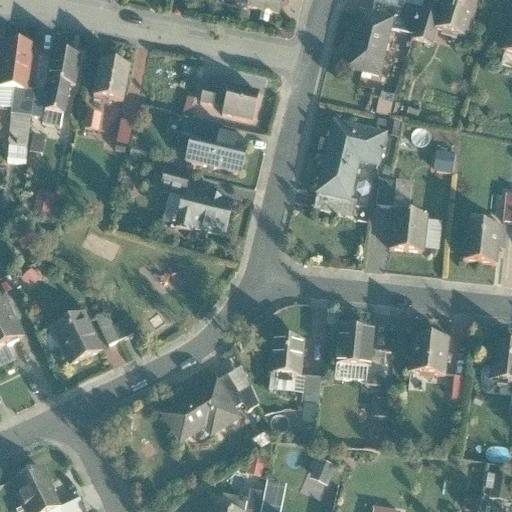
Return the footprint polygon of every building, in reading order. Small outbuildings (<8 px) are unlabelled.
[(286,0),(225,0),(224,5),(282,19),(286,0)] [(467,42),(478,4),(465,0),(442,0),(439,13),(434,33),(467,42)] [(374,6),(372,16),(394,21),(391,32),(414,38),(422,12),(404,7),(403,13),(374,6)] [(434,33),(439,13),(423,9),(422,12),(414,38),(413,44),(429,48),(434,33)] [(372,16),(358,13),(343,73),(379,81),(391,32),(394,21),(372,16)] [(511,59),(511,25),(503,57),(511,59)] [(31,96),(37,48),(4,44),(0,75),(0,92),(15,94),(31,96)] [(78,90),(84,60),(54,54),(48,84),(52,85),(46,113),(67,117),(73,89),(78,90)] [(127,107),(133,70),(103,65),(96,102),(127,107)] [(262,97),(231,90),(230,97),(203,91),(201,106),(226,112),(225,119),(256,125),(262,97)] [(31,96),(15,94),(8,161),(24,163),(31,96)] [(194,140),(220,145),(223,129),(186,121),(182,137),(194,140)] [(385,136),(332,123),(314,198),(350,206),(359,167),(377,171),(385,136)] [(130,148),(133,127),(122,125),(119,147),(130,148)] [(220,145),(194,140),(188,168),(243,180),(249,151),(220,145)] [(188,198),(188,196),(192,178),(166,172),(162,192),(188,198)] [(396,183),(378,182),(376,211),(394,213),(396,183)] [(62,198),(38,193),(34,215),(57,220),(62,198)] [(236,205),(188,196),(188,198),(181,234),(229,243),(236,205)] [(424,257),(427,220),(392,217),(389,254),(424,257)] [(500,232),(466,228),(463,266),(497,269),(500,232)] [(36,244),(31,231),(18,235),(23,249),(36,244)] [(40,282),(31,271),(19,281),(28,292),(40,282)] [(23,346),(4,305),(0,307),(0,371),(14,364),(9,354),(23,346)] [(109,317),(97,322),(109,350),(121,345),(115,332),(109,317)] [(103,358),(84,318),(53,332),(71,372),(103,358)] [(129,325),(115,332),(121,345),(135,339),(129,325)] [(369,355),(371,337),(339,334),(336,371),(368,373),(369,355)] [(443,383),(446,345),(414,342),(411,381),(443,383)] [(296,382),(300,346),(276,343),(273,380),(296,382)] [(511,389),(511,351),(495,350),(493,388),(511,389)] [(385,356),(369,355),(368,373),(367,391),(382,391),(385,356)] [(228,381),(218,387),(235,414),(244,408),(238,398),(228,381)] [(462,407),(465,382),(454,381),(450,405),(462,407)] [(320,384),(296,382),(294,407),(318,409),(320,384)] [(216,384),(159,419),(179,450),(204,435),(209,444),(241,424),(235,414),(218,387),(216,384)] [(247,392),(238,398),(244,408),(248,416),(257,411),(247,392)] [(385,422),(388,396),(378,395),(375,421),(385,422)] [(335,468),(319,461),(310,481),(326,488),(335,468)] [(57,511),(40,472),(10,486),(22,511),(57,511)] [(281,511),(286,487),(268,483),(261,511),(281,511)] [(480,497),(467,494),(465,509),(477,511),(480,497)] [(248,495),(245,511),(259,511),(262,497),(248,495)]
